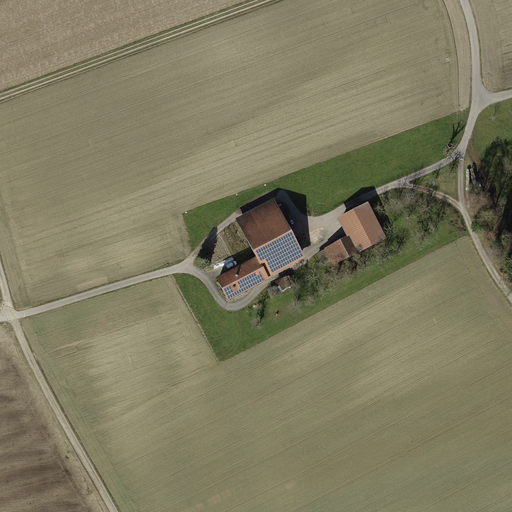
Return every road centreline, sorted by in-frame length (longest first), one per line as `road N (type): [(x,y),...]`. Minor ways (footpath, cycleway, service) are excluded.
road 1 (track): [(12,317),(187,267),(272,195),(307,226),(463,155)]
road 2 (track): [(0,98),(271,0)]
road 3 (track): [(12,317),(114,511)]
road 4 (track): [(462,207),(463,155),(478,109),(478,40),(465,0)]
road 5 (track): [(307,226),(310,262),(237,307),(224,306),(187,267)]
